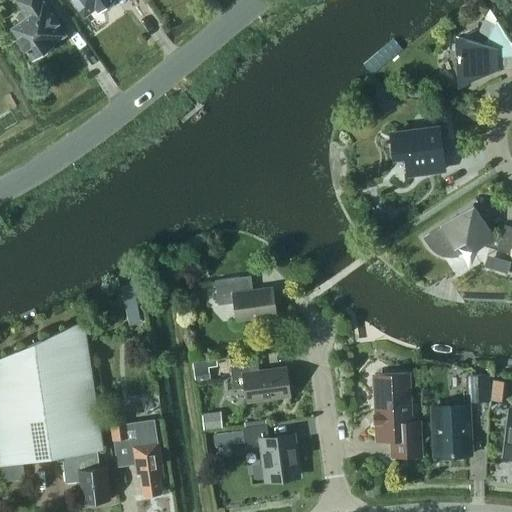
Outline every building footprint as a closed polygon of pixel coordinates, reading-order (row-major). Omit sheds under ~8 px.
[(53,12),(52,13),(43,0),(18,0),(26,11),(19,16),(22,21),(13,27),(34,58),(37,55),(43,55),(49,52),(51,46),(54,43),(53,41),(66,33),(59,22),(60,22),(53,12)] [(71,0),(84,17),(96,8),(98,11),(101,9),(103,11),(114,3),(113,0),(71,0)] [(511,57),(511,42),(498,20),(485,44),(459,37),(461,84),(499,69),(498,58),(511,57)] [(455,148),(450,111),(428,115),(430,128),(397,133),(400,156),(406,155),(409,174),(445,169),(442,149),(455,148)] [(473,204),(441,225),(422,238),(427,245),(430,248),(434,251),(438,253),(443,256),(448,257),(454,257),(459,256),(455,247),(466,240),(473,251),(483,244),(510,252),(511,246),(511,226),(505,224),(501,239),(495,237),(473,204)] [(390,213),(378,206),(372,216),(384,224),(390,213)] [(508,273),(511,262),(499,258),(496,270),(508,273)] [(241,291),(239,276),(215,280),(219,304),(235,302),(237,320),(277,314),(273,287),(241,291)] [(135,285),(122,288),(126,307),(139,304),(135,285)] [(63,458),(98,453),(97,448),(103,447),(84,319),(0,356),(0,459),(0,463),(62,453),(63,458)] [(260,371),(258,358),(230,361),(234,389),(244,387),(246,401),(290,395),(286,368),(260,371)] [(196,381),(209,379),(208,367),(218,366),(217,360),(193,363),(196,381)] [(466,376),(467,402),(491,401),(489,374),(466,376)] [(411,422),(409,376),(375,378),(378,440),(391,439),(392,456),(423,455),(422,421),(411,422)] [(470,453),(468,405),(434,407),(437,455),(470,453)] [(223,428),(222,411),(203,413),(204,430),(223,428)] [(110,417),(113,440),(129,438),(126,414),(110,417)] [(164,475),(159,441),(156,419),(134,422),(138,444),(133,445),(138,474),(140,473),(143,494),(162,491),(160,475),(164,475)] [(269,425),(270,432),(292,431),(292,423),(269,425)] [(262,445),(267,480),(300,475),(294,435),(269,438),(267,424),(243,427),(246,447),(262,445)] [(98,453),(63,458),(67,481),(80,479),(84,502),(110,499),(106,465),(99,466),(98,453)]
